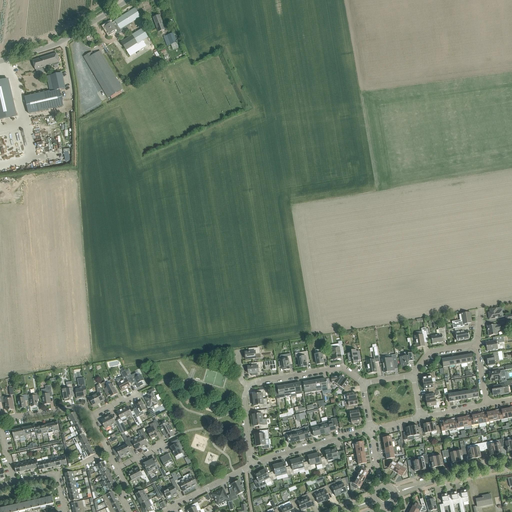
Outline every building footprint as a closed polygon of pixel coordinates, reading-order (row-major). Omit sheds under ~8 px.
[(111,23),(109,24),(105,27),(109,34),(116,30),(117,32),(141,17),(135,8),(115,21),(112,23),(111,23)] [(165,29),(159,15),(153,17),(158,31),(165,29)] [(141,40),(136,33),(131,36),(132,36),(121,43),(125,50),(141,40)] [(174,33),(164,36),(167,46),(177,42),(174,33)] [(90,53),(84,57),(108,98),(123,89),(100,51),(92,56),(90,53)] [(59,64),(56,53),(32,61),(35,70),(36,69),(37,72),(37,73),(46,70),(46,69),(45,67),(52,65),(52,66),(59,64)] [(63,106),(60,90),(65,89),(61,73),(51,75),(52,79),(47,80),(50,91),(25,97),(28,114),(63,106)] [(19,84),(31,80),(29,75),(17,79),(19,84)] [(0,119),(17,116),(9,81),(0,83),(0,119)] [(490,309),(491,312),(488,313),(489,320),(503,317),(502,313),(499,313),(498,308),(490,309)] [(457,328),(464,327),(463,327),(462,324),(471,323),(470,320),(471,320),(470,312),(461,314),(459,315),(460,320),(456,321),(457,328)] [(496,325),(487,326),(489,336),(498,335),(497,331),(501,330),(500,325),(496,326),(496,325)] [(465,331),(464,327),(457,328),(458,332),(455,332),(457,341),(469,339),(468,330),(465,331)] [(415,340),(414,341),(415,344),(416,344),(416,348),(425,346),(423,338),(427,338),(426,328),(421,329),(422,335),(414,336),(415,340)] [(439,335),(431,336),(432,344),(443,342),(442,337),(446,336),(445,328),(438,329),(439,335)] [(495,341),(491,341),(485,342),(487,351),(492,351),(498,350),(497,345),(499,345),(499,343),(504,342),(503,336),(494,338),(495,341)] [(339,348),(331,349),(333,360),(341,359),(340,350),(343,349),(342,341),(338,342),(339,348)] [(368,369),(368,374),(376,372),(375,363),(380,362),(377,346),(372,347),(374,359),(366,361),(367,364),(366,365),(367,369),(368,369)] [(250,349),(250,352),(245,353),(245,359),(256,358),(255,355),(259,354),(259,348),(250,349)] [(317,365),(319,364),(323,364),(322,358),(326,357),(324,349),(318,350),(318,354),(315,354),(317,365)] [(353,362),(353,364),(358,364),(358,361),(361,360),(359,351),(356,352),(356,350),(351,351),(351,353),(347,353),(348,362),(353,362)] [(306,366),(306,364),(305,361),(309,360),(307,352),(301,353),(302,357),(298,357),(300,368),(306,366)] [(408,366),(408,364),(407,361),(409,361),(409,362),(414,361),(413,352),(408,353),(404,353),(403,356),(399,357),(401,367),(408,366)] [(493,355),(486,357),(488,367),(495,365),(494,361),(499,360),(498,352),(493,353),(493,355)] [(398,367),(397,364),(396,354),(392,355),(392,358),(382,360),(384,373),(386,372),(386,373),(387,374),(388,374),(389,374),(390,373),(390,372),(395,371),(394,368),(398,367)] [(278,361),(278,362),(279,367),(282,367),(283,370),(290,369),(289,364),(292,363),(291,356),(285,357),(285,359),(278,361)] [(272,370),(276,370),(275,361),(264,362),(265,366),(272,365),(272,370)] [(261,368),(260,364),(260,362),(253,363),(253,367),(247,367),(248,374),(259,373),(258,369),(261,368)] [(116,380),(118,383),(122,391),(126,390),(125,389),(130,386),(129,383),(131,382),(128,377),(124,367),(121,369),(122,371),(120,372),(123,377),(122,377),(121,377),(120,377),(118,378),(117,379),(117,380),(116,380)] [(501,380),(501,382),(506,381),(504,370),(500,371),(489,372),(490,381),(501,380)] [(128,377),(131,382),(132,384),(135,382),(138,388),(143,385),(142,381),(143,381),(144,381),(141,375),(138,376),(136,373),(128,377)] [(423,382),(423,384),(432,382),(432,379),(434,378),(433,373),(426,374),(427,374),(427,377),(422,378),(422,379),(421,381),(423,382)] [(338,378),(336,377),(336,376),(331,377),(332,383),(334,383),(339,386),(345,378),(344,378),(343,375),(341,376),(340,375),(338,378)] [(100,384),(102,387),(103,390),(104,389),(108,397),(111,395),(111,397),(117,394),(114,387),(116,386),(113,379),(111,376),(108,377),(110,380),(109,381),(111,384),(107,386),(105,382),(100,384)] [(75,385),(76,390),(77,399),(84,398),(83,390),(86,390),(86,395),(87,395),(84,378),(80,378),(81,384),(75,385)] [(344,390),(344,392),(351,390),(350,387),(348,388),(346,386),(349,382),(348,381),(348,379),(345,379),(345,378),(339,386),(344,390)] [(322,391),(331,390),(330,384),(327,384),(326,379),(320,380),(322,391)] [(508,393),(507,386),(511,385),(511,380),(506,381),(501,382),(499,382),(500,385),(493,386),(494,390),(492,390),(493,396),(500,394),(501,395),(503,395),(503,394),(509,393),(508,393)] [(429,392),(436,390),(435,381),(432,382),(423,384),(423,385),(422,387),(424,388),(424,389),(429,388),(430,391),(429,392)] [(71,397),(74,397),(72,384),(67,385),(68,389),(63,390),(63,392),(63,393),(65,401),(69,401),(70,400),(70,399),(71,398),(71,397)] [(97,391),(98,393),(98,394),(89,398),(93,406),(98,404),(97,403),(103,401),(100,395),(103,393),(99,384),(97,385),(97,391)] [(41,390),(42,395),(44,405),(50,404),(49,397),(52,397),(51,390),(51,385),(45,386),(45,389),(41,390)] [(285,398),(285,397),(283,386),(277,387),(278,392),(275,393),(276,399),(285,398)] [(150,396),(146,398),(148,402),(148,403),(150,407),(157,404),(152,392),(155,391),(154,388),(148,391),(149,393),(148,394),(149,394),(150,396)] [(257,391),(258,394),(253,395),(253,396),(252,396),(253,400),(262,399),(262,397),(264,396),(265,396),(266,395),(265,390),(257,391)] [(344,392),(343,392),(344,395),(346,394),(347,400),(357,399),(356,397),(358,395),(356,394),(356,393),(350,394),(350,391),(351,391),(351,390),(344,392)] [(426,400),(426,401),(435,400),(435,396),(438,396),(439,394),(439,390),(436,390),(429,392),(430,392),(430,394),(425,395),(425,397),(424,399),(426,400)] [(30,400),(31,407),(38,406),(37,399),(40,399),(39,393),(34,394),(34,396),(30,397),(27,397),(28,400),(30,400)] [(28,401),(28,400),(27,397),(27,395),(21,396),(22,398),(17,399),(19,409),(26,408),(25,401),(28,401)] [(5,402),(6,411),(7,411),(7,410),(9,409),(9,410),(14,409),(12,399),(11,396),(8,397),(8,399),(5,400),(5,396),(1,397),(3,403),(5,402)] [(262,399),(253,400),(253,405),(254,404),(254,406),(261,405),(261,409),(270,408),(269,404),(267,405),(266,399),(262,399)] [(346,409),(354,408),(353,408),(352,405),(358,405),(357,403),(359,401),(357,400),(357,399),(347,400),(343,401),(345,409),(346,409)] [(436,403),(435,400),(426,401),(426,402),(425,404),(427,406),(427,407),(433,406),(434,408),(439,407),(438,403),(436,403)] [(137,408),(133,410),(137,418),(144,414),(142,411),(145,410),(142,402),(136,405),(137,408)] [(131,412),(128,407),(122,409),(127,418),(130,416),(131,418),(133,417),(137,426),(140,424),(137,418),(133,411),(131,412)] [(349,412),(350,418),(360,416),(359,415),(361,413),(359,412),(359,410),(353,411),(353,408),(354,408),(346,409),(344,410),(344,412),(347,412),(347,413),(349,412)] [(125,422),(124,419),(127,418),(122,409),(117,412),(121,421),(122,423),(125,422)] [(491,412),(493,421),(501,420),(499,409),(496,410),(496,411),(491,412)] [(499,409),(501,420),(508,418),(506,409),(502,410),(501,409),(499,409)] [(253,421),(262,420),(262,414),(267,413),(267,410),(259,411),(259,414),(252,415),(253,417),(252,417),(253,421)] [(67,416),(70,422),(78,418),(75,412),(67,416)] [(481,414),(477,415),(479,424),(486,423),(484,412),(481,413),(481,414)] [(484,412),(486,423),(489,422),(490,425),(494,424),(493,421),(491,412),(487,413),(487,412),(484,412)] [(106,418),(111,426),(114,425),(115,426),(117,426),(121,434),(124,432),(118,421),(115,422),(112,415),(106,418)] [(462,418),(464,427),(471,426),(469,415),(466,416),(466,417),(462,418)] [(472,415),(469,415),(471,426),(479,424),(477,415),(472,416),(472,415)] [(351,424),(354,423),(355,424),(355,425),(357,426),(360,422),(361,422),(360,421),(362,419),(360,417),(360,416),(350,418),(351,424)] [(80,423),(78,418),(70,422),(72,427),(80,423)] [(105,429),(111,426),(106,418),(101,420),(105,429)] [(338,425),(336,418),(327,421),(328,424),(330,432),(336,430),(335,427),(338,427),(337,425),(338,425)] [(447,421),(449,430),(456,429),(454,418),(452,419),(452,420),(447,421)] [(457,418),(454,418),(456,429),(464,427),(462,418),(457,419),(457,418)] [(127,431),(122,423),(120,424),(117,419),(117,420),(118,421),(124,432),(127,431)] [(266,419),(262,420),(253,421),(253,425),(254,425),(254,427),(261,426),(261,429),(267,428),(266,419)] [(330,432),(328,424),(327,421),(322,422),(323,425),(325,433),(330,432)] [(440,433),(440,432),(439,426),(439,427),(436,427),(435,422),(434,422),(432,421),(430,423),(429,423),(431,432),(437,431),(437,434),(440,433)] [(443,421),(440,421),(442,432),(449,430),(447,421),(443,422),(443,421)] [(147,430),(151,439),(158,436),(153,427),(156,426),(155,422),(149,425),(151,428),(147,430)] [(421,429),(422,435),(423,437),(426,436),(425,434),(431,432),(429,423),(428,423),(426,422),(424,424),(423,424),(424,430),(421,430),(421,429)] [(46,423),(48,434),(49,436),(50,436),(51,435),(50,433),(54,433),(52,424),(49,424),(48,423),(46,423)] [(72,427),(75,432),(83,428),(80,423),(72,427)] [(167,435),(169,439),(174,436),(167,423),(160,426),(165,436),(167,435)] [(319,435),(317,427),(317,424),(311,426),(314,436),(319,435)] [(423,438),(423,437),(422,435),(421,429),(421,427),(420,427),(421,428),(418,429),(417,426),(416,426),(414,424),(413,427),(411,427),(413,436),(414,439),(419,438),(420,439),(423,438)] [(37,425),(35,426),(37,434),(36,434),(37,436),(43,435),(41,426),(37,427),(37,425)] [(302,428),(303,431),(305,439),(311,437),(308,426),(302,428)] [(404,433),(403,433),(405,440),(410,439),(410,437),(413,436),(411,427),(410,427),(408,426),(407,428),(406,428),(407,433),(404,434),(404,433)] [(75,436),(76,438),(85,433),(83,428),(75,432),(72,433),(74,437),(75,436)] [(305,439),(303,431),(302,428),(297,430),(298,432),(300,440),(305,439)] [(140,437),(137,439),(142,447),(147,445),(145,440),(148,439),(143,429),(138,432),(140,437)] [(255,441),(265,440),(264,437),(266,437),(266,434),(268,433),(267,430),(261,431),(262,434),(255,435),(255,437),(255,441)] [(300,440),(298,432),(297,430),(291,431),(294,442),(300,440)] [(289,443),(294,442),(291,431),(286,433),(286,432),(283,433),(284,439),(287,438),(289,443)] [(87,435),(85,433),(76,438),(78,443),(86,439),(85,436),(87,435)] [(133,438),(131,440),(132,442),(136,450),(142,447),(137,439),(134,440),(133,438)] [(176,438),(171,441),(173,446),(170,447),(175,457),(182,453),(180,449),(182,448),(176,438)] [(507,438),(502,439),(503,446),(506,445),(507,452),(511,450),(511,446),(511,441),(508,441),(507,438)] [(78,443),(81,448),(91,443),(89,441),(88,442),(86,439),(78,443)] [(265,440),(255,441),(256,445),(256,447),(263,446),(263,449),(270,448),(269,439),(265,440)] [(499,443),(494,444),(496,454),(501,453),(500,446),(503,446),(502,439),(498,440),(499,443)] [(355,443),(355,449),(364,447),(363,442),(359,442),(359,440),(355,441),(356,443),(355,443)] [(494,444),(493,441),(483,443),(484,450),(487,449),(489,451),(490,455),(496,454),(494,444)] [(81,448),(83,453),(91,449),(90,446),(92,445),(91,443),(81,448)] [(126,456),(131,453),(126,443),(124,444),(124,446),(122,447),(126,456)] [(472,445),(473,449),(475,458),(481,457),(480,452),(484,451),(484,450),(483,443),(472,445)] [(469,459),(475,458),(473,449),(468,450),(467,446),(464,447),(465,454),(468,453),(469,459)] [(118,447),(112,449),(116,457),(118,456),(117,455),(118,455),(120,458),(126,456),(122,447),(119,449),(118,447)] [(461,451),(456,452),(458,462),(464,461),(462,454),(465,454),(464,447),(461,448),(461,451)] [(91,449),(83,453),(81,454),(83,457),(81,458),(83,460),(96,453),(95,451),(93,452),(91,449)] [(330,450),(333,459),(334,463),(343,461),(341,452),(337,453),(336,449),(335,449),(334,449),(330,450)] [(334,463),(333,459),(330,450),(326,451),(327,451),(325,452),(327,458),(324,459),(325,465),(327,465),(334,463)] [(451,456),(452,463),(458,462),(456,452),(455,450),(448,451),(449,457),(451,456)] [(313,455),(316,464),(316,466),(322,465),(322,466),(325,465),(324,459),(321,460),(319,453),(317,454),(313,455)] [(174,464),(168,454),(160,458),(165,469),(174,464)] [(309,463),(306,464),(308,470),(317,468),(316,466),(316,464),(313,455),(309,456),(308,457),(309,463)] [(424,459),(418,460),(420,470),(426,469),(425,463),(427,462),(426,455),(423,456),(424,459)] [(429,455),(426,455),(427,462),(430,461),(432,468),(437,467),(435,457),(430,458),(429,455)] [(65,467),(67,466),(65,456),(59,457),(61,465),(64,464),(65,467)] [(42,472),(45,471),(42,461),(42,458),(36,459),(39,470),(42,469),(42,472)] [(54,458),(48,459),(50,468),(53,467),(54,469),(56,469),(54,458)] [(296,459),(298,469),(304,467),(305,471),(308,470),(306,464),(303,465),(301,458),(300,459),(300,458),(296,459)] [(414,471),(420,470),(418,460),(418,458),(409,460),(410,465),(413,465),(414,471)] [(39,470),(36,459),(31,461),(33,471),(36,471),(35,468),(38,468),(39,470)] [(154,459),(149,461),(153,470),(156,468),(157,470),(160,469),(154,459)] [(292,468),(289,469),(291,475),(294,474),(299,472),(298,469),(296,459),(292,461),(290,461),(292,468)] [(31,472),(33,471),(31,461),(25,462),(27,470),(30,469),(31,472)] [(95,466),(98,471),(106,467),(105,464),(106,463),(105,461),(95,466)] [(151,471),(153,470),(149,461),(144,464),(149,474),(152,473),(151,471)] [(393,471),(397,464),(392,461),(391,461),(390,461),(389,462),(388,465),(389,466),(388,468),(393,471)] [(399,462),(397,464),(393,471),(397,474),(402,467),(403,465),(399,462)] [(282,463),(278,464),(281,475),(287,474),(288,476),(289,478),(292,478),(291,475),(289,469),(286,469),(284,463),(282,463)] [(276,477),(281,475),(278,464),(274,465),(274,466),(273,466),(275,473),(271,474),(274,480),(276,479),(276,477)] [(107,470),(106,467),(98,471),(101,476),(110,471),(109,469),(107,470)] [(138,467),(133,470),(137,478),(140,476),(142,479),(145,481),(146,483),(146,486),(146,487),(151,485),(148,479),(147,477),(145,473),(142,474),(138,467)] [(366,478),(367,479),(368,476),(367,475),(368,473),(365,471),(366,469),(362,467),(361,469),(358,474),(366,478)] [(405,472),(406,470),(402,467),(397,474),(402,477),(404,474),(405,476),(407,473),(405,472)] [(134,479),(137,478),(133,470),(128,472),(129,475),(129,476),(130,476),(133,482),(135,481),(134,479)] [(260,472),(264,481),(266,484),(274,480),(271,474),(268,476),(265,470),(264,470),(263,470),(260,472)] [(110,471),(101,476),(97,478),(98,481),(101,479),(101,478),(103,481),(111,477),(110,474),(111,473),(110,471)] [(63,477),(64,480),(74,477),(73,472),(65,474),(66,477),(63,477)] [(264,481),(260,472),(256,474),(255,475),(258,481),(255,483),(257,488),(266,484),(264,481)] [(183,477),(183,478),(184,480),(189,489),(197,485),(193,476),(192,476),(191,473),(183,477)] [(358,474),(356,479),(363,483),(366,478),(358,474)] [(111,477),(103,481),(100,483),(103,488),(106,486),(116,481),(114,479),(113,480),(111,477)] [(168,489),(173,497),(178,494),(175,488),(177,487),(175,481),(173,477),(170,479),(173,485),(171,486),(171,488),(168,489)] [(189,489),(184,480),(183,478),(178,481),(177,480),(175,481),(177,487),(178,487),(180,486),(183,492),(189,489)] [(337,486),(341,494),(345,493),(346,492),(344,486),(347,484),(344,479),(341,480),(340,479),(335,481),(336,482),(337,486)] [(356,479),(353,483),(351,482),(349,483),(350,488),(353,487),(353,490),(357,489),(358,487),(360,488),(363,483),(356,479)] [(116,481),(106,486),(108,492),(116,488),(114,483),(116,482),(116,481)] [(231,498),(237,495),(244,491),(242,488),(243,487),(241,483),(240,483),(239,481),(234,483),(234,482),(231,484),(232,484),(231,485),(232,487),(229,489),(231,498)] [(336,482),(327,486),(330,492),(333,490),(335,496),(337,496),(341,494),(337,486),(336,482)] [(66,488),(66,491),(77,488),(76,483),(68,485),(68,488),(66,488)] [(173,497),(168,489),(166,490),(165,489),(162,490),(160,485),(157,487),(161,494),(163,493),(167,500),(173,497)] [(326,493),(330,492),(327,486),(321,488),(321,489),(319,490),(324,502),(328,500),(327,500),(329,499),(326,493)] [(216,494),(213,496),(217,504),(220,502),(220,503),(228,499),(223,489),(215,493),(216,494)] [(319,489),(313,492),(310,493),(312,499),(316,497),(318,504),(320,503),(324,502),(319,490),(319,489)] [(146,495),(144,490),(136,494),(138,499),(146,495)] [(461,494),(457,495),(459,503),(460,511),(464,511),(463,503),(469,501),(467,490),(460,492),(461,494)] [(112,491),(102,497),(105,502),(115,497),(112,491)] [(309,500),(312,499),(310,493),(309,491),(307,492),(306,493),(307,494),(301,497),(303,500),(307,509),(311,507),(310,507),(312,506),(309,500)] [(454,511),(453,504),(459,503),(457,495),(457,492),(451,493),(451,496),(448,497),(450,505),(449,505),(450,511),(454,511)] [(68,499),(69,502),(80,500),(78,494),(70,496),(71,499),(68,499)] [(443,504),(439,505),(440,511),(444,511),(444,506),(449,505),(450,505),(448,497),(447,494),(441,495),(443,504)] [(149,500),(151,499),(152,499),(150,496),(148,498),(146,495),(138,499),(139,500),(138,500),(139,503),(140,503),(141,504),(149,500)] [(482,498),(476,500),(477,506),(481,506),(481,507),(492,504),(490,495),(485,496),(485,498),(483,498),(482,498)] [(52,497),(45,498),(48,508),(55,507),(52,497)] [(117,502),(115,497),(105,502),(108,507),(117,502)] [(45,498),(38,500),(40,510),(48,508),(45,498)] [(144,509),(152,505),(153,504),(151,499),(149,500),(141,504),(142,506),(141,507),(143,510),(144,509)] [(303,511),(307,509),(303,500),(298,502),(296,499),(293,500),(295,506),(298,505),(301,511),(303,510),(303,511)] [(426,506),(428,511),(430,511),(431,511),(437,509),(434,499),(427,501),(429,505),(426,506)] [(38,500),(31,502),(33,511),(40,510),(38,500)] [(291,505),(286,507),(287,511),(294,511),(292,507),(295,506),(293,500),(290,502),(291,505)] [(84,506),(82,501),(71,503),(73,509),(84,506)] [(31,502),(24,503),(26,511),(31,511),(33,511),(31,502)] [(108,507),(109,511),(111,511),(120,508),(117,502),(108,507)] [(26,511),(24,503),(17,505),(18,511),(26,511)] [(413,506),(412,508),(419,511),(421,511),(424,511),(423,510),(426,509),(425,506),(422,507),(414,503),(414,504),(414,503),(412,506),(413,506)]
